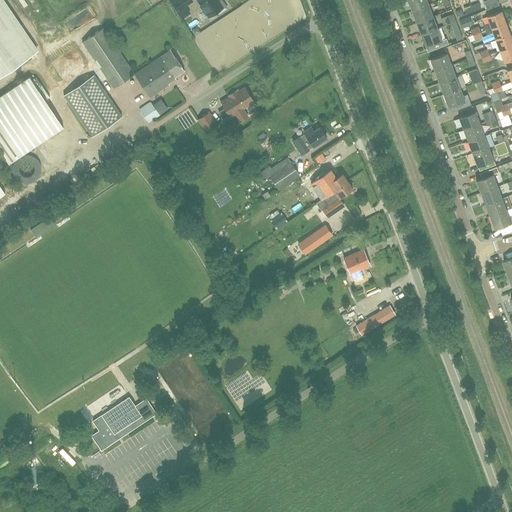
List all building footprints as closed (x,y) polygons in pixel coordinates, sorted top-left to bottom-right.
[(4,0),(0,0),(0,76),(38,50),(4,0)] [(172,0),(179,9),(178,10),(182,17),(190,12),(185,5),(192,1),(191,0),(172,0)] [(220,0),(218,0),(217,0),(197,0),(209,17),(216,12),(219,14),(227,8),(221,0),(220,0)] [(407,0),(412,11),(428,4),(426,0),(407,0)] [(472,5),(474,11),(481,8),(479,3),(474,4),(472,0),(468,0),(471,6),(472,5)] [(486,9),(499,5),(497,0),(486,0),(483,1),(486,9)] [(416,23),(433,16),(428,4),(412,11),(416,23)] [(466,14),(474,11),(472,5),(471,6),(464,8),(466,14)] [(484,29),(505,21),(501,10),(486,15),(489,23),(483,25),(484,29)] [(450,23),(456,21),(453,13),(447,16),(450,23)] [(462,28),(473,24),(472,22),(481,19),(478,13),(469,16),(459,20),(462,28)] [(421,34),(437,28),(433,16),(416,23),(421,34)] [(456,21),(450,23),(456,40),(462,38),(459,28),(456,21)] [(493,32),(495,38),(509,33),(505,21),(484,29),(486,35),(493,32)] [(472,34),(480,31),(478,26),(470,29),(472,34)] [(134,74),(103,27),(82,41),(113,88),(134,74)] [(446,38),(442,40),(437,28),(421,34),(427,52),(448,44),(446,38)] [(480,31),(472,34),(472,35),(468,36),(470,41),(474,39),(474,40),(483,37),(480,31)] [(499,50),(511,44),(511,39),(509,33),(495,38),(499,50)] [(511,44),(499,50),(504,61),(511,58),(511,44)] [(467,59),(472,57),(470,49),(464,51),(467,59)] [(481,57),(489,54),(487,49),(479,52),(481,57)] [(173,55),(170,50),(134,74),(150,97),(169,85),(168,83),(175,79),(174,77),(184,70),(173,54),(173,55)] [(435,71),(451,65),(446,53),(430,59),(435,71)] [(73,77),(64,65),(71,60),(67,54),(54,64),(67,82),(73,77)] [(491,59),(489,54),(481,57),(483,62),(491,59)] [(472,57),(467,59),(469,66),(475,64),(472,57)] [(439,83),(455,77),(451,65),(435,71),(439,83)] [(475,82),(481,80),(476,68),(467,72),(472,84),(475,82)] [(92,137),(122,116),(94,74),(64,95),(92,137)] [(0,150),(8,163),(62,127),(29,76),(0,95),(0,150)] [(444,95),(460,88),(455,77),(439,83),(444,95)] [(481,80),(475,82),(478,90),(484,88),(481,80)] [(492,89),(501,86),(501,85),(499,81),(499,80),(491,83),(492,88),(492,89)] [(252,99),(246,90),(244,86),(236,91),(236,90),(228,95),(230,97),(221,103),(225,108),(219,112),(223,119),(235,112),(240,121),(247,116),(241,106),(252,99)] [(501,86),(492,89),(494,94),(502,91),(501,86)] [(460,88),(444,95),(448,107),(465,101),(460,88)] [(148,123),(168,109),(161,98),(152,104),(149,101),(138,109),(148,123)] [(511,101),(499,106),(501,112),(509,108),(511,107),(511,101)] [(454,108),(442,113),(444,118),(456,113),(454,108)] [(509,108),(501,112),(503,117),(508,115),(511,113),(509,108)] [(486,121),(495,117),(492,110),(487,112),(488,115),(484,116),(486,121)] [(463,130),(479,123),(475,111),(458,117),(463,130)] [(206,133),(218,125),(209,112),(198,119),(206,133)] [(498,125),(495,117),(486,121),(488,128),(492,127),(498,125)] [(467,142),(484,135),(479,123),(463,130),(467,142)] [(313,146),(326,138),(319,128),(314,132),(311,127),(304,132),(305,134),(300,137),(299,136),(293,141),(302,154),(308,150),(308,149),(313,146)] [(495,144),(504,141),(501,134),(492,137),(495,144)] [(472,153),(488,147),(484,135),(467,142),(472,153)] [(495,144),(498,154),(507,151),(504,141),(495,144)] [(488,147),(472,153),(476,165),(481,164),(483,169),(495,164),(488,147)] [(278,189),(299,175),(287,157),(271,167),(274,173),(269,176),(278,189)] [(475,180),(480,192),(497,186),(492,174),(498,172),(496,167),(479,173),(481,178),(475,180)] [(316,203),(347,181),(342,173),(329,182),(329,183),(318,190),(323,197),(315,203),(316,203)] [(347,181),(316,203),(321,210),(322,209),(327,216),(341,206),(336,199),(339,197),(339,198),(352,189),(347,181)] [(485,204),(501,198),(497,186),(480,192),(485,204)] [(489,216),(506,209),(511,207),(509,203),(504,205),(501,198),(485,204),(489,216)] [(506,209),(489,216),(494,228),(510,221),(506,209)] [(281,213),(280,214),(272,219),(271,220),(276,228),(286,221),(281,213)] [(35,236),(55,223),(50,216),(30,229),(35,236)] [(316,231),(297,245),(304,254),(323,241),(332,235),(325,225),(316,231)] [(350,274),(370,265),(363,249),(343,258),(350,274)] [(508,273),(511,271),(511,257),(503,261),(508,273)] [(362,335),(385,320),(394,315),(389,305),(356,325),(362,335)] [(135,406),(129,397),(93,421),(99,430),(91,436),(101,450),(156,413),(146,399),(135,406)] [(62,449),(60,452),(72,465),(75,462),(62,449)]
